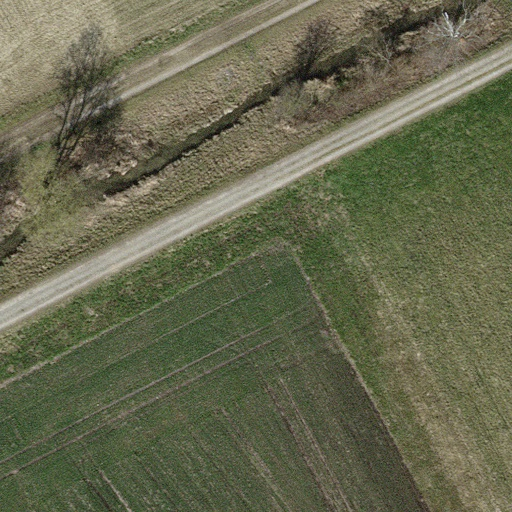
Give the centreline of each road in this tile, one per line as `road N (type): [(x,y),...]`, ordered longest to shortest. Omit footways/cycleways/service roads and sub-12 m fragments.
road 1 (track): [(511,55),(0,319)]
road 2 (track): [(302,0),(0,155)]
